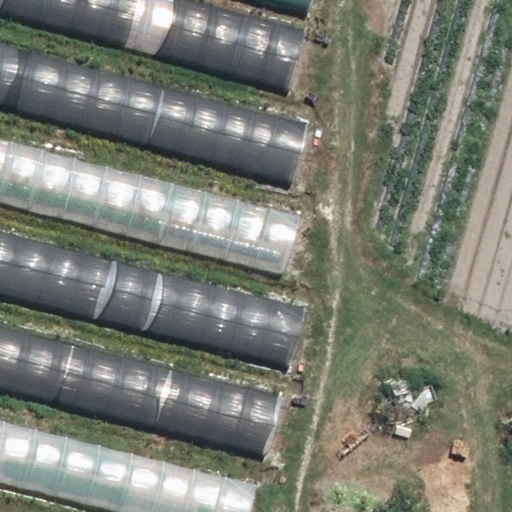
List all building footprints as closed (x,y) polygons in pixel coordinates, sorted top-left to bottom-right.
[(0,0),(0,16),(282,93),(300,26),(203,0),(0,0)] [(203,0),(300,26),(307,0),(203,0)] [(0,110),(297,191),(315,125),(0,39),(0,110)] [(0,207),(276,272),(293,200),(0,131),(0,207)] [(0,307),(293,377),(312,294),(0,220),(0,307)] [(0,391),(262,453),(277,390),(0,325),(0,391)] [(248,511),(254,488),(0,428),(0,483),(121,511),(248,511)] [(372,511),(376,497),(344,491),(339,511),(372,511)]
